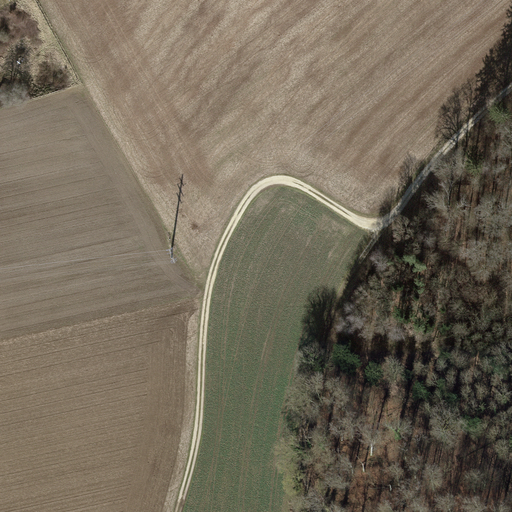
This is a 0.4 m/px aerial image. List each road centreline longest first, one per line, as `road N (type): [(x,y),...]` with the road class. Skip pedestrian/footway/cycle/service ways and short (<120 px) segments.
road 1 (track): [(178,511),(198,437),(207,291),(249,194),(280,180),(364,225),(388,226)]
road 2 (track): [(336,511),(319,479),(312,436),(337,306),(388,226)]
road 3 (track): [(388,226),(451,139),(511,86)]
